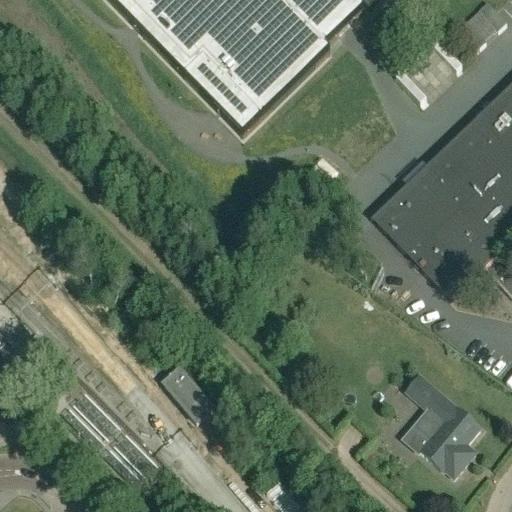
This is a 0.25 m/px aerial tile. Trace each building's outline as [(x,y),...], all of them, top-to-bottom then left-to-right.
[(104,0),(243,142),(330,57),(325,52),(364,14),(369,20),(388,0),(104,0)] [(458,35),(477,55),(486,47),(483,44),(495,33),(497,36),(506,28),(487,7),(458,35)] [(423,45),(398,69),(403,75),(429,50),(423,45)] [(462,71),(437,45),(431,50),(456,76),(462,71)] [(420,108),(426,103),(401,77),(396,83),(420,108)] [(450,304),(511,244),(511,92),(374,225),(450,304)] [(0,371),(12,383),(25,371),(17,364),(21,360),(0,338),(0,371)] [(161,389),(196,430),(214,414),(180,373),(161,389)] [(419,381),(406,396),(428,415),(416,430),(430,442),(420,455),(444,475),(445,474),(454,482),(469,464),(463,459),(470,452),(466,449),(480,433),(419,381)]
